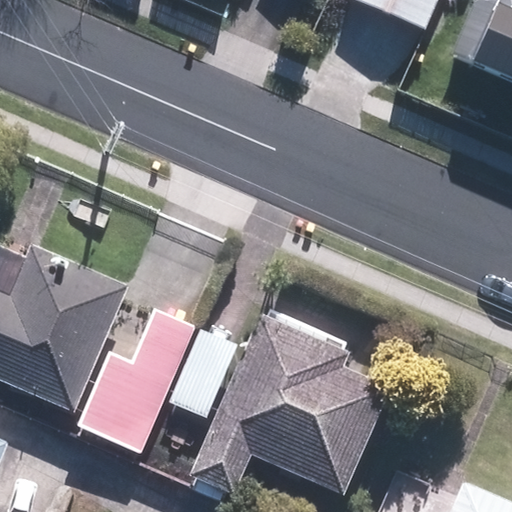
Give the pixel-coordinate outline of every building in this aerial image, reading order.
[(446,0),(365,0),(433,29),(446,0)] [(511,0),(482,0),(458,56),(511,79),(511,0)] [(0,377),(83,413),(139,287),(39,243),(16,295),(0,287),(0,377)] [(200,326),(162,310),(139,364),(119,355),(89,426),(148,450),(200,326)] [(267,315),(195,477),(240,497),(260,452),(354,493),(401,386),(351,364),(356,354),(267,315)] [(215,417),(245,346),(207,329),(176,400),(215,417)] [(0,480),(16,441),(0,434),(0,480)] [(511,511),(511,497),(473,482),(460,511),(511,511)]
